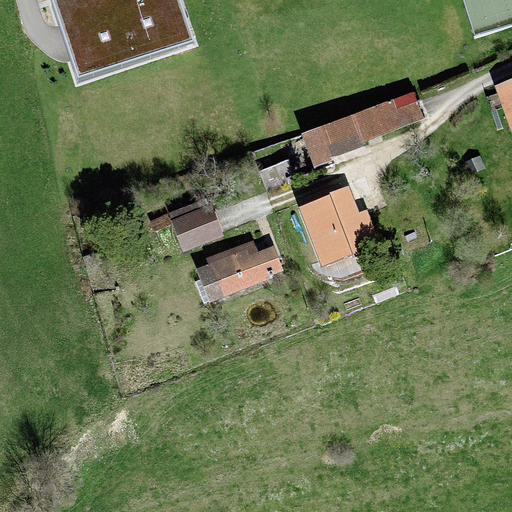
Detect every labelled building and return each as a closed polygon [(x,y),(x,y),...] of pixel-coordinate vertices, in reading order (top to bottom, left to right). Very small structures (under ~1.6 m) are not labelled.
[(179,0),(49,0),(77,83),(194,44),(179,0)] [(511,0),(461,0),(474,39),(511,26),(511,0)] [(505,113),(511,133),(511,86),(502,90),(508,107),(505,110),(505,113)] [(352,118),(361,143),(419,120),(410,96),(352,118)] [(313,165),(363,146),(361,143),(352,118),(302,134),(313,165)] [(287,165),(262,174),(267,192),(294,181),(287,165)] [(323,265),(326,265),(374,247),(362,217),(355,220),(345,193),(335,197),(333,190),(314,197),(317,204),(300,210),(320,262),(323,265)] [(173,224),(183,250),(221,235),(210,209),(173,224)] [(225,296),(223,293),(281,270),(273,250),(257,256),(252,244),(208,261),(211,267),(199,272),(202,280),(195,282),(203,304),(225,296)]
